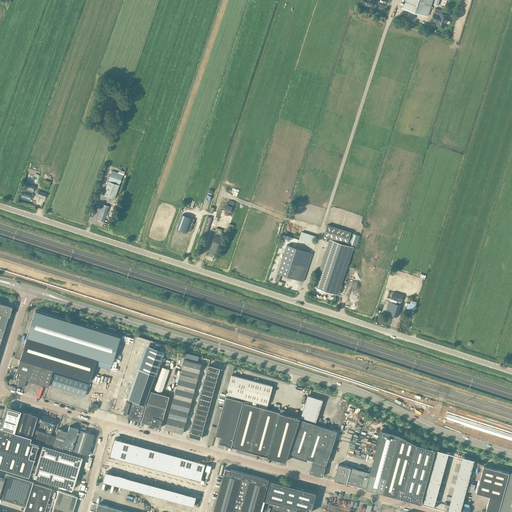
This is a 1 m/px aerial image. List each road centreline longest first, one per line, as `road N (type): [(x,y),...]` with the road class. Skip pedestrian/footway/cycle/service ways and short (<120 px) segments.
road 1 (tertiary): [(511,371),(0,205)]
road 2 (secondary): [(511,453),(355,390),(28,288)]
road 3 (unclassified): [(426,511),(218,454)]
